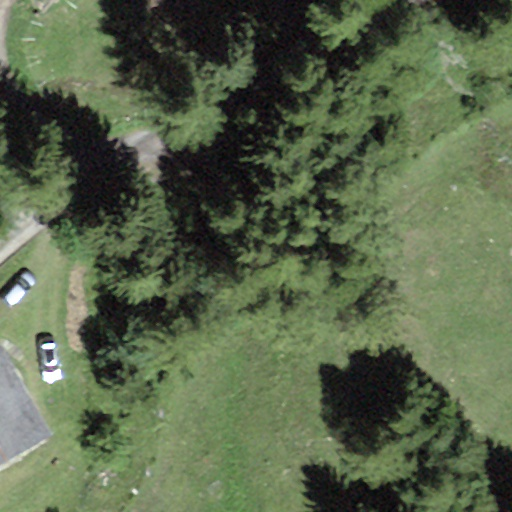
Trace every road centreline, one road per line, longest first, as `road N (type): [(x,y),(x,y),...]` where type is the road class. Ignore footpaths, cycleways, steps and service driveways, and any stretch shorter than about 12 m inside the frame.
road 1 (track): [(0,249),(201,100),(396,0)]
road 2 (track): [(0,77),(27,114),(134,150)]
